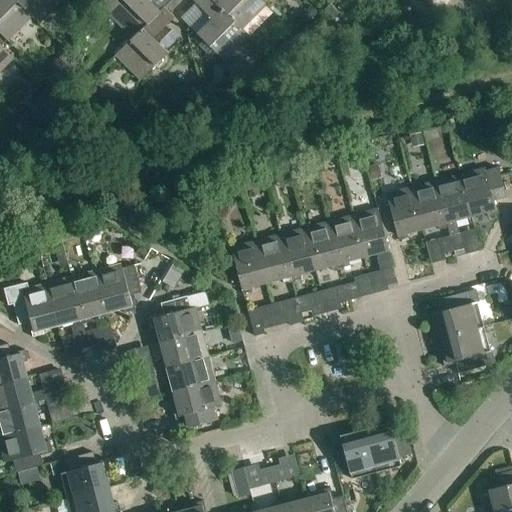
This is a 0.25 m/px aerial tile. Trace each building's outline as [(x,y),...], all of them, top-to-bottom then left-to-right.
[(13,0),(0,0),(0,35),(7,43),(32,19),(13,0)] [(13,0),(32,19),(38,26),(64,1),(62,0),(13,0)] [(107,0),(100,8),(132,40),(132,41),(159,14),(145,0),(107,0)] [(210,0),(191,0),(212,22),(197,37),(224,63),(249,38),(242,31),(210,0)] [(210,0),(242,31),(266,6),(260,0),(210,0)] [(132,41),(132,40),(115,57),(140,82),(167,56),(152,41),(173,20),(163,10),(159,14),(132,41)] [(0,73),(13,60),(0,46),(0,73)] [(58,81),(50,88),(59,97),(67,90),(58,81)] [(187,85),(176,90),(181,102),(192,98),(187,85)] [(410,137),(413,149),(423,147),(421,134),(410,137)] [(361,156),(359,146),(349,148),(352,158),(361,156)] [(369,168),(372,181),(381,179),(378,166),(369,168)] [(485,171),(460,177),(471,219),(486,215),(487,219),(497,217),(493,203),(506,199),(498,170),(485,174),(485,171)] [(460,177),(436,183),(448,230),(447,230),(450,238),(454,253),(464,251),(459,235),(455,223),(471,219),(460,177)] [(436,183),(411,190),(422,231),(437,227),(439,232),(447,230),(448,230),(436,183)] [(229,190),(230,194),(234,197),(239,196),(242,192),(241,187),(236,184),(232,186),(229,190)] [(389,208),(378,211),(385,239),(396,236),(398,243),(408,240),(407,236),(422,231),(411,190),(386,196),(389,208)] [(378,211),(353,218),(364,259),(379,255),(380,259),(377,260),(380,274),(384,273),(387,288),(397,285),(385,239),(378,211)] [(353,218),(329,224),(341,270),(350,268),(348,264),(364,259),(353,218)] [(329,224),(305,230),(316,272),(331,268),(332,273),(341,270),(329,224)] [(305,230),(280,237),(293,283),(301,281),(300,276),(316,272),(305,230)] [(280,237),(256,243),(267,285),(282,281),(283,286),(293,283),(280,237)] [(450,238),(440,241),(444,256),(454,253),(450,238)] [(43,244),(44,247),(54,245),(56,252),(64,250),(61,239),(43,244)] [(267,285),(256,243),(231,250),(243,296),(252,294),(251,289),(267,285)] [(20,251),(24,266),(40,262),(36,247),(20,251)] [(121,266),(96,273),(107,315),(123,311),(124,315),(133,313),(129,298),(141,295),(134,267),(122,270),(121,266)] [(185,272),(179,281),(187,286),(192,277),(185,272)] [(96,273),(72,279),(84,326),(93,323),(92,319),(107,315),(96,273)] [(48,286),(58,327),(74,323),(76,332),(75,332),(80,351),(91,349),(86,333),(85,334),(83,326),(84,326),(72,279),(48,286)] [(43,332),(58,327),(48,286),(29,291),(27,285),(4,291),(8,307),(13,306),(19,327),(31,324),(35,339),(44,336),(43,332)] [(355,285),(345,287),(349,302),(359,300),(355,285)] [(349,302),(345,287),(336,290),(340,305),(349,302)] [(437,325),(442,341),(483,330),(476,305),(479,304),(476,292),(438,302),(442,314),(430,317),(433,326),(437,325)] [(156,330),(160,345),(202,335),(195,309),(209,306),(205,294),(161,305),(164,317),(149,321),(151,331),(156,330)] [(307,297),(297,300),(301,315),(311,313),(307,297)] [(301,315),(297,300),(283,303),(289,328),(303,324),(301,315)] [(248,313),(255,339),(265,336),(258,310),(248,313)] [(483,330),(442,341),(446,356),(441,357),(443,366),(455,363),(458,376),(495,366),(492,353),(490,354),(483,330)] [(96,331),(86,333),(91,349),(100,346),(96,331)] [(160,362),(162,371),(208,359),(202,335),(160,345),(164,360),(160,362)] [(0,387),(27,381),(23,365),(28,363),(25,354),(12,358),(8,346),(0,347),(0,387)] [(169,378),(173,394),(215,383),(208,359),(162,371),(164,379),(169,378)] [(136,367),(139,377),(154,373),(152,363),(136,367)] [(154,373),(139,377),(141,386),(157,382),(154,373)] [(0,387),(0,414),(39,404),(39,403),(46,402),(62,398),(59,387),(43,391),(44,392),(31,395),(27,381),(0,387)] [(215,383),(173,394),(177,409),(173,410),(175,420),(186,417),(189,429),(217,422),(213,410),(221,407),(215,383)] [(62,398),(46,402),(49,411),(64,407),(62,398)] [(0,414),(0,439),(40,429),(36,413),(41,412),(39,404),(0,414)] [(380,429),(365,433),(376,474),(401,468),(399,460),(411,457),(404,429),(392,433),(389,422),(379,424),(380,429)] [(40,429),(0,439),(0,444),(5,464),(13,462),(16,474),(44,467),(40,455),(52,452),(49,443),(44,444),(40,429)] [(376,474),(365,433),(350,437),(349,432),(339,435),(342,446),(330,449),(337,477),(349,473),(351,481),(376,474)] [(61,475),(68,501),(109,490),(105,474),(110,473),(107,463),(96,466),(93,454),(66,461),(69,473),(61,475)] [(280,467),(270,469),(274,485),(284,482),(280,467)] [(274,485),(270,469),(260,472),(264,487),(274,485)] [(488,492),(493,511),(500,511),(511,509),(511,473),(489,479),(492,491),(488,492)] [(109,490),(68,501),(70,511),(120,511),(118,504),(113,505),(109,490)] [(320,497),(304,502),(307,511),(354,511),(353,508),(346,510),(343,498),(331,501),(328,490),(319,493),(320,497)] [(243,496),(244,510),(260,508),(259,494),(243,496)] [(288,501),(279,503),(281,511),(307,511),(304,502),(289,506),(288,501)] [(186,511),(203,511),(201,503),(192,506),(193,510),(186,511)] [(271,510),(264,511),(281,511),(279,503),(270,506),(271,510)]
